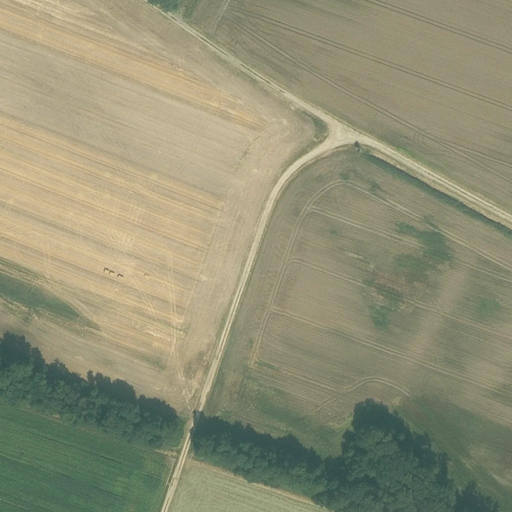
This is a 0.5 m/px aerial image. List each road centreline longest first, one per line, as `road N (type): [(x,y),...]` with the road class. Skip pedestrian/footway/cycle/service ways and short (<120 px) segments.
road 1 (track): [(351,129),(279,176),(162,511)]
road 2 (track): [(155,0),(308,105),(511,218)]
